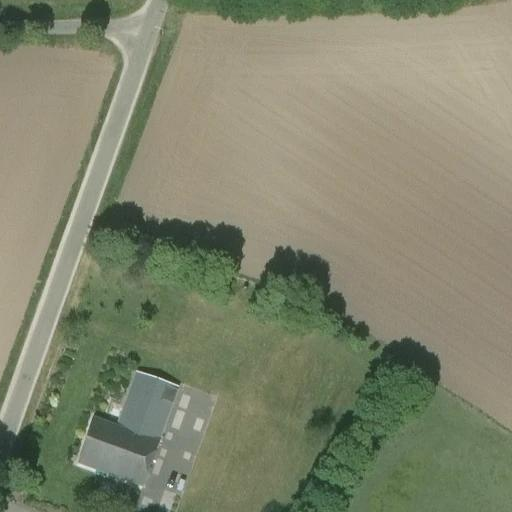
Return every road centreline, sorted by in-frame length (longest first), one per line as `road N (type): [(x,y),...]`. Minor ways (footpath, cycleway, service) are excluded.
road 1 (tertiary): [(0,465),(147,30)]
road 2 (unclassified): [(0,30),(147,30)]
